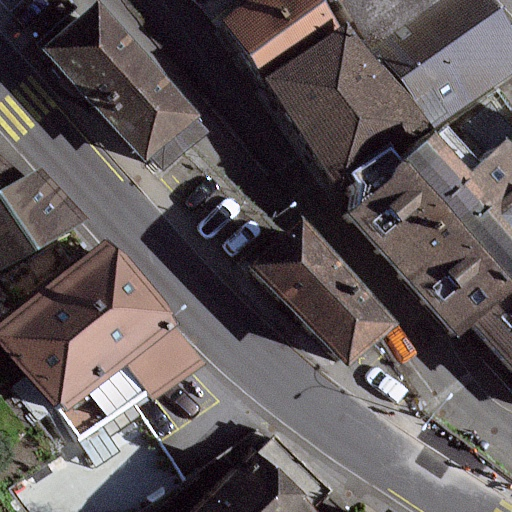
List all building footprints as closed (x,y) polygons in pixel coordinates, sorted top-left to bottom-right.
[(270,76),(272,80),(342,26),(324,0),(256,0),(233,20),(270,76)] [(324,0),(342,26),(347,23),(376,61),(453,0),(324,0)] [(511,68),(511,32),(489,0),(453,0),(376,61),(430,122),(511,68)] [(148,157),(196,114),(99,6),(51,49),(148,157)] [(347,23),(342,26),(272,80),(298,119),(336,179),(430,122),(376,61),(347,23)] [(466,331),(479,319),(511,287),(511,141),(477,173),(441,134),(373,197),(356,213),(415,277),(466,331)] [(0,264),(75,223),(31,177),(20,183),(0,165),(0,264)] [(392,321),(303,224),(258,265),(348,362),(392,321)] [(136,401),(150,392),(153,396),(197,364),(167,323),(101,251),(1,330),(66,403),(80,438),(136,401)] [(511,287),(479,319),(511,354),(511,287)] [(26,511),(134,511),(182,481),(136,401),(80,438),(9,489),(26,511)] [(331,490),(275,440),(259,458),(208,511),(317,511),(314,508),(331,490)]
